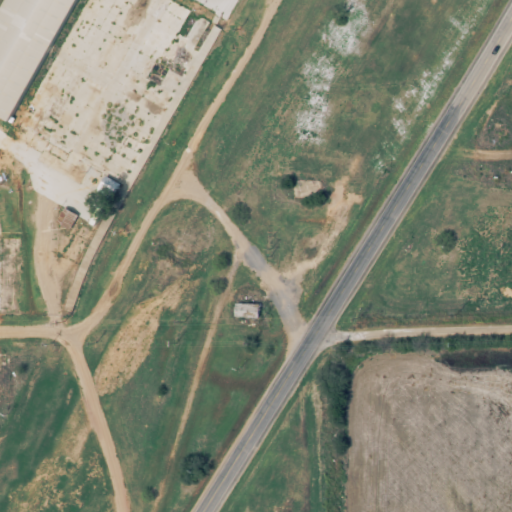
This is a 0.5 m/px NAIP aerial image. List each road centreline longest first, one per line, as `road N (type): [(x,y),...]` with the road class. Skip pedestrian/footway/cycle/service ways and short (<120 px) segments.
road 1 (primary): [(312,334),(511,14)]
road 2 (primary): [(204,511),(312,334)]
road 3 (residential): [(511,334),(312,334)]
